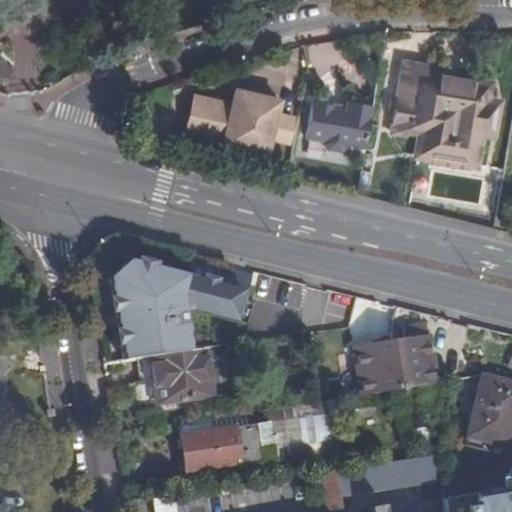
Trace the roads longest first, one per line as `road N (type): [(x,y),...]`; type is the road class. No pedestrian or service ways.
road 1 (residential): [(511,12),(346,16),(262,34),(102,91),(43,150)]
road 2 (primary): [(34,192),(511,305)]
road 3 (primary): [(511,263),(43,150)]
road 4 (residential): [(34,192),(75,320),(101,511)]
